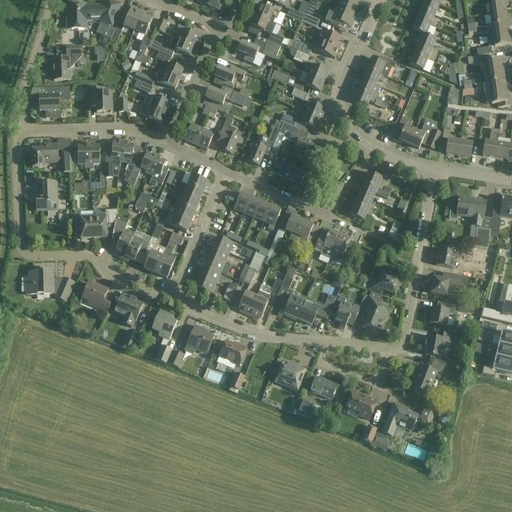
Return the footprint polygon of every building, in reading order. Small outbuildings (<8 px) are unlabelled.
[(196,0),(201,5),(203,4),(220,11),(224,0),(196,0)] [(266,0),(286,8),(289,2),(288,2),(288,0),(266,0)] [(298,13),(305,16),(305,15),(311,0),(309,5),(302,2),(298,13)] [(311,0),(305,15),(312,18),(320,1),(317,0),(311,0)] [(335,0),(340,2),(338,9),(354,16),(359,4),(349,0),(335,0)] [(439,6),(425,0),(421,10),(435,16),(439,6)] [(488,5),(490,16),(506,13),(505,7),(509,7),(508,0),(500,0),(501,3),(488,5)] [(120,6),(108,1),(105,7),(79,8),(79,6),(68,6),(69,19),(71,19),(71,30),(85,30),(85,21),(99,20),(99,21),(111,26),(120,6)] [(255,16),(273,24),(275,20),(277,21),(280,14),(273,11),(274,11),(260,5),(255,16)] [(323,23),(345,33),(347,27),(351,29),(356,17),(354,16),(338,9),(335,8),(332,15),(327,13),(323,23)] [(305,16),(298,13),(290,10),(287,17),(301,24),(305,16)] [(435,16),(421,10),(416,21),(430,27),(435,16)] [(128,35),(132,37),(142,13),(138,11),(137,14),(130,11),(123,27),(130,30),(128,35)] [(145,17),(146,15),(142,13),(132,37),(137,39),(139,34),(145,37),(152,20),(145,17)] [(484,17),(485,26),(491,25),(492,26),(511,24),(511,19),(507,19),(506,13),(490,16),(484,17)] [(305,15),(305,16),(301,24),(300,28),(303,29),(305,24),(317,30),(320,22),(312,19),(312,18),(305,15)] [(273,24),(255,16),(250,27),(270,35),(271,35),(272,35),(276,25),(273,24)] [(168,24),(160,20),(155,31),(163,34),(168,24)] [(430,27),(416,21),(412,31),(422,35),(426,36),(430,27)] [(101,24),(96,34),(111,40),(115,30),(101,24)] [(492,26),(493,37),(509,35),(508,29),(511,28),(511,27),(511,24),(492,26)] [(176,33),(173,39),(179,41),(194,47),(198,37),(184,31),(185,29),(178,26),(176,33)] [(122,32),(115,29),(115,30),(111,40),(110,42),(117,45),(122,32)] [(318,40),(339,50),(341,45),(338,44),(340,38),(322,30),(318,40)] [(268,42),(280,47),(281,45),(282,45),(284,40),(272,35),(271,35),(270,35),(268,42)] [(422,35),(418,45),(432,51),(436,41),(426,36),(422,35)] [(509,35),(493,37),(495,48),(511,45),(511,40),(510,41),(509,35)] [(179,41),(173,39),(168,50),(161,47),(159,53),(172,58),(175,51),(189,57),(194,47),(179,41)] [(335,60),(339,50),(318,40),(318,41),(322,42),(317,52),(335,60)] [(144,57),(149,44),(143,41),(135,62),(141,64),(144,57)] [(266,45),(256,41),(253,47),(241,43),(237,53),(246,56),(243,61),(253,65),(257,54),(275,61),(280,47),(268,42),(266,45)] [(297,51),(309,56),(312,49),(294,42),(291,49),(297,51)] [(413,55),(427,61),(434,64),(438,54),(432,51),(418,45),(413,55)] [(81,56),(81,48),(66,48),(67,60),(51,60),(51,68),(53,68),(54,82),(70,81),(69,69),(71,69),(74,65),(74,57),(81,56)] [(480,56),(481,56),(492,55),(491,48),(488,48),(476,50),(477,57),(480,56)] [(309,56),(297,51),(294,59),(307,64),(310,57),(309,56)] [(183,71),(169,65),(172,58),(159,53),(156,59),(163,62),(158,72),(164,75),(164,74),(179,81),(183,71)] [(413,55),(409,66),(429,74),(434,64),(427,61),(413,55)] [(477,57),(467,58),(467,59),(468,65),(468,66),(480,64),(482,64),(481,56),(480,56),(477,57)] [(506,64),(505,59),(485,62),(486,63),(482,64),(480,64),(481,67),(480,67),(481,74),(487,73),(503,71),(502,64),(506,64)] [(371,60),(366,70),(385,78),(386,79),(391,69),(393,69),(395,63),(390,61),(387,66),(371,60)] [(132,69),(128,61),(121,65),(125,73),(132,69)] [(308,75),(324,83),(329,72),(312,65),(308,75)] [(216,78),(213,84),(222,88),(223,85),(233,89),(237,81),(242,83),(246,73),(231,67),(229,72),(218,68),(214,78),(216,78)] [(362,81),(376,87),(378,81),(382,83),(385,78),(366,70),(362,81)] [(137,73),(131,71),(128,78),(138,83),(141,84),(142,84),(152,88),(155,81),(137,73)] [(289,78),(271,71),(268,78),(271,80),(276,82),(286,86),(289,78)] [(508,76),(504,76),(503,71),(487,73),(481,74),(483,85),(489,84),(509,81),(508,76)] [(175,91),(179,81),(164,74),(164,75),(158,72),(155,79),(157,80),(157,82),(157,83),(160,85),(175,91)] [(298,83),(304,85),(303,86),(320,93),(324,83),(308,75),(302,73),(298,83)] [(268,78),(266,81),(269,88),(273,90),(276,82),(271,80),(268,78)] [(374,92),(376,87),(362,81),(357,91),(376,99),(378,94),(374,92)] [(490,95),(506,92),(505,86),(509,85),(509,81),(489,84),(490,95)] [(152,88),(142,84),(139,91),(148,95),(144,105),(165,114),(169,104),(160,100),(155,97),(152,96),(155,90),(152,88)] [(402,85),(400,91),(408,95),(411,89),(404,86),(402,85)] [(229,102),(242,108),(246,98),(233,93),(223,88),(220,94),(209,89),(205,99),(214,103),(222,106),(225,100),(229,102)] [(448,97),(448,99),(454,100),(453,105),(457,106),(459,92),(451,88),(448,96),(448,97)] [(45,89),(45,96),(39,96),(39,101),(38,102),(37,103),(37,107),(39,108),(40,108),(40,112),(46,112),(46,119),(62,118),(61,111),(59,111),(59,102),(70,102),(70,89),(45,89)] [(308,95),(294,89),(291,97),(305,103),(308,95)] [(104,90),(89,90),(89,108),(96,108),(97,114),(112,114),(112,94),(104,94),(104,90)] [(376,99),(357,91),(353,102),(367,108),(369,102),(373,104),(376,99)] [(507,95),(506,92),(490,95),(492,105),(497,105),(498,109),(511,107),(511,105),(511,98),(507,98),(507,95)] [(127,98),(121,95),(119,101),(119,113),(128,113),(127,98)] [(388,105),(376,100),(374,106),(385,110),(388,105)] [(398,100),(395,107),(402,110),(405,103),(398,100)] [(298,110),(298,111),(321,121),(326,110),(309,103),(305,113),(298,110)] [(165,114),(144,105),(139,115),(161,124),(165,114)] [(208,117),(211,109),(205,107),(202,115),(208,117)] [(211,109),(208,117),(214,120),(217,112),(211,109)] [(452,118),(453,115),(454,111),(448,110),(447,110),(446,114),(445,117),(444,129),(450,130),(452,118)] [(321,121),(298,111),(295,117),(302,120),(300,124),(317,131),(321,121)] [(234,119),(228,116),(217,142),(222,144),(220,151),(232,156),(237,144),(240,146),(243,140),(234,136),(236,130),(230,127),(234,119)] [(274,128),(281,131),(281,130),(283,124),(294,129),(297,121),(283,116),(280,123),(277,121),(274,128)] [(259,121),(252,118),(250,125),(256,127),(259,121)] [(399,142),(409,146),(415,131),(409,129),(412,123),(411,122),(402,118),(400,122),(397,130),(402,133),(399,142)] [(244,131),(250,134),(253,127),(246,124),(244,131)] [(281,131),(279,135),(284,137),(286,132),(291,135),(289,141),(297,144),(293,154),(299,156),(301,152),(305,154),(305,156),(311,159),(312,157),(313,157),(318,145),(297,136),(299,131),(294,129),(283,124),(281,130),(281,131)] [(184,141),(196,146),(203,130),(191,125),(184,141)] [(269,144),(274,146),(279,135),(281,131),(274,128),(267,143),(266,142),(267,140),(266,137),(262,136),(259,137),(257,140),(259,144),(260,145),(260,146),(251,142),(248,149),(252,151),(247,162),(259,167),(267,148),(266,148),(267,146),(269,145),(269,144)] [(415,131),(409,146),(419,150),(421,145),(428,147),(427,148),(434,150),(440,135),(423,128),(420,134),(415,131)] [(214,135),(203,130),(196,146),(207,151),(214,135)] [(495,159),(499,131),(491,130),(489,143),(485,142),(483,157),(495,159)] [(499,131),(495,159),(507,161),(509,146),(497,144),(499,131)] [(458,157),(460,142),(448,140),(446,155),(458,157)] [(106,158),(106,174),(106,179),(112,179),(112,168),(120,168),(120,163),(124,142),(119,142),(118,144),(113,143),(110,158),(106,158)] [(120,163),(120,168),(121,163),(125,164),(126,161),(131,162),(124,177),(125,177),(130,179),(135,169),(134,168),(140,155),(133,153),(134,147),(128,146),(128,143),(124,142),(120,163)] [(473,144),(460,142),(458,157),(470,159),(473,144)] [(89,169),(88,145),(82,145),(82,147),(77,148),(78,166),(84,166),(84,169),(89,169)] [(88,145),(89,169),(94,169),(93,166),(100,165),(99,147),(94,147),(94,145),(88,145)] [(45,169),(45,161),(50,161),(50,164),(58,163),(58,146),(40,146),(40,150),(32,150),(32,164),(33,164),(38,168),(38,169),(45,169)] [(279,152),(273,149),(268,160),(274,163),(279,152)] [(62,174),(71,174),(70,158),(70,151),(61,152),(61,156),(62,174)] [(145,174),(149,176),(157,156),(153,154),(152,157),(146,155),(140,169),(146,171),(145,174)] [(157,156),(149,176),(152,177),(149,184),(156,187),(157,184),(162,186),(169,170),(164,168),(166,163),(160,161),(162,158),(157,156)] [(290,163),(283,179),(300,186),(306,174),(294,169),(296,165),(290,163)] [(135,169),(130,179),(136,182),(141,171),(135,169)] [(368,173),(363,184),(382,192),(384,187),(379,185),(382,179),(368,173)] [(90,192),(107,192),(106,179),(106,174),(99,174),(100,184),(90,184),(90,186),(90,192)] [(188,187),(204,193),(208,183),(192,176),(188,187)] [(57,203),(57,183),(33,184),(33,199),(38,198),(38,202),(36,203),(36,213),(48,212),(48,210),(56,210),(56,203),(57,203)] [(382,192),(363,184),(359,195),(373,201),(375,195),(388,200),(390,195),(382,192)] [(183,197),(199,203),(204,193),(188,187),(183,197)] [(244,214),(251,199),(240,194),(234,210),(244,214)] [(359,195),(354,205),(372,213),(375,208),(370,206),(373,201),(359,195)] [(195,213),(199,203),(183,197),(179,207),(195,213)] [(156,200),(150,198),(147,205),(153,207),(156,200)] [(491,227),(499,228),(501,218),(511,219),(511,198),(503,198),(501,210),(493,209),(491,227)] [(254,219),(261,203),(251,199),(244,214),(254,219)] [(457,205),(452,204),(450,220),(456,221),(457,216),(467,218),(473,219),(472,227),(480,228),(481,221),(483,221),(484,213),(486,203),(459,199),(459,203),(458,203),(457,205)] [(147,205),(138,201),(134,211),(143,214),(147,205)] [(407,203),(401,201),(397,209),(403,212),(407,203)] [(264,223),(271,207),(261,203),(254,219),(264,223)] [(372,213),(354,205),(350,216),(364,222),(366,216),(370,218),(372,213)] [(154,209),(147,207),(145,213),(151,215),(154,209)] [(175,217),(191,223),(195,213),(179,207),(175,217)] [(281,211),(271,207),(264,223),(269,225),(267,230),(272,232),(274,227),(281,211)] [(93,219),(94,240),(107,239),(106,225),(115,225),(116,216),(117,211),(105,211),(105,218),(93,219)] [(81,240),(94,240),(93,219),(81,219),(80,212),(74,212),(74,226),(80,226),(81,240)] [(119,259),(123,261),(133,237),(134,235),(124,230),(128,221),(116,216),(115,225),(112,240),(119,243),(115,251),(121,253),(119,259)] [(186,234),(191,223),(175,217),(170,227),(186,234)] [(284,234),(285,231),(292,234),(289,241),(293,243),(302,222),(291,217),(289,222),(284,220),(280,229),(278,232),(275,238),(279,240),(282,239),(284,234)] [(164,221),(158,218),(158,223),(156,227),(163,230),(165,225),(163,224),(164,221)] [(313,226),(302,222),(293,243),(298,245),(301,238),(307,241),(306,244),(312,246),(317,234),(311,231),(313,226)] [(400,225),(395,223),(388,239),(393,241),(396,234),(400,225)] [(489,231),(478,229),(476,248),(487,249),(487,246),(489,236),(489,231)] [(320,256),(330,260),(330,258),(333,252),(340,235),(333,232),(332,234),(329,233),(325,242),(319,239),(314,251),(321,254),(320,256)] [(184,239),(173,234),(169,242),(181,247),(184,239)] [(330,258),(346,265),(352,253),(346,250),(349,242),(345,240),(346,237),(340,235),(333,252),(330,258)] [(149,244),(133,237),(123,261),(128,263),(129,260),(135,262),(138,254),(144,256),(149,244)] [(213,248),(220,251),(229,255),(234,245),(218,238),(213,248)] [(149,244),(144,256),(149,258),(148,261),(144,270),(156,275),(163,258),(166,251),(166,250),(156,246),(158,241),(151,239),(149,244)] [(462,250),(447,245),(446,252),(439,251),(436,266),(453,269),(455,258),(461,259),(462,250)] [(220,251),(213,248),(209,258),(225,265),(229,255),(220,251)] [(163,258),(156,275),(167,279),(176,258),(171,256),(172,254),(166,251),(163,258)] [(269,253),(266,258),(272,261),(275,262),(277,257),(269,253)] [(255,254),(250,267),(247,274),(244,281),(242,284),(243,284),(243,283),(250,286),(256,273),(259,274),(263,265),(270,268),(272,261),(266,258),(263,257),(255,254)] [(230,267),(225,265),(209,258),(205,268),(221,275),(226,277),(230,267)] [(302,273),(308,276),(314,263),(308,260),(302,273)] [(216,285),(221,275),(205,268),(201,278),(216,285)] [(283,283),(281,289),(288,292),(293,280),(292,280),(296,271),(289,268),(283,283)] [(53,282),(53,271),(43,271),(43,273),(30,274),(30,286),(26,286),(26,296),(37,296),(37,292),(43,292),(43,295),(54,295),(56,296),(55,298),(66,303),(74,284),(63,280),(62,282),(53,282)] [(377,284),(372,282),(367,292),(371,293),(380,297),(383,291),(395,296),(401,282),(382,273),(377,284)] [(468,278),(447,274),(445,281),(434,279),(431,295),(447,298),(448,289),(459,291),(461,280),(468,282),(468,278)] [(212,295),(216,285),(201,278),(196,288),(212,295)] [(235,293),(240,283),(231,279),(227,289),(235,293)] [(283,283),(276,280),(270,295),(277,298),(281,289),(283,283)] [(334,280),(332,285),(340,289),(343,284),(334,280)] [(101,290),(88,285),(82,299),(89,302),(88,305),(107,313),(113,300),(105,297),(108,290),(102,288),(101,290)] [(511,287),(508,286),(506,294),(504,293),(501,304),(504,305),(501,315),(483,310),(481,318),(511,326),(511,306),(510,306),(511,296),(511,287)] [(231,303),(235,293),(227,289),(223,300),(231,303)] [(259,292),(257,298),(250,314),(249,317),(258,321),(259,318),(261,319),(271,297),(259,292)] [(249,317),(250,314),(257,298),(245,293),(238,309),(240,310),(239,313),(249,317)] [(369,298),(366,306),(363,313),(369,315),(363,329),(377,335),(381,327),(380,326),(382,321),(384,322),(388,312),(377,307),(381,298),(380,297),(371,293),(369,298)] [(123,296),(121,296),(113,314),(124,318),(121,324),(131,329),(134,322),(136,323),(143,305),(128,299),(128,297),(124,296),(123,296)] [(298,321),(307,299),(301,296),(298,298),(297,300),(291,297),(284,315),(298,321)] [(307,299),(298,321),(311,327),(316,316),(327,321),(336,299),(329,296),(324,306),(307,299)] [(337,302),(341,304),(337,313),(338,314),(335,322),(341,324),(339,329),(344,331),(347,323),(353,326),(361,309),(354,306),(353,308),(347,306),(349,300),(340,297),(337,302)] [(456,306),(441,304),(440,310),(432,308),(430,324),(446,327),(448,315),(454,316),(456,306)] [(168,366),(168,365),(174,352),(165,349),(169,341),(169,342),(177,323),(167,319),(168,316),(159,312),(158,316),(156,316),(153,322),(155,323),(152,330),(160,333),(158,337),(164,339),(155,361),(168,366)] [(490,324),(487,334),(500,337),(499,344),(498,346),(511,349),(511,335),(505,334),(507,328),(490,324)] [(184,352),(193,356),(197,347),(208,352),(214,338),(203,333),(204,331),(195,327),(184,352)] [(139,335),(130,331),(123,346),(124,346),(123,349),(132,352),(139,335)] [(451,336),(437,334),(436,339),(427,338),(424,356),(442,359),(445,342),(450,342),(451,336)] [(239,348),(225,342),(221,351),(219,357),(232,363),(232,364),(239,368),(247,349),(239,346),(239,348)] [(493,358),(511,362),(511,349),(498,346),(496,357),(495,358),(493,358)] [(185,357),(174,352),(168,365),(179,370),(185,357)] [(484,368),(482,375),(495,378),(496,372),(511,376),(511,373),(511,362),(493,358),(490,370),(484,368)] [(298,370),(283,364),(275,383),(283,387),(284,385),(291,387),(290,391),(297,393),(305,371),(299,369),(298,370)] [(445,367),(432,364),(429,370),(421,367),(412,389),(428,395),(435,377),(440,379),(445,367)] [(245,378),(236,374),(230,388),(231,388),(230,389),(238,393),(245,378)] [(337,386),(316,378),(310,393),(331,401),(337,386)] [(377,402),(353,393),(347,409),(360,414),(359,417),(370,421),(377,402)] [(295,415),(311,421),(317,406),(301,400),(295,415)] [(409,410),(393,404),(382,434),(392,438),(397,427),(412,433),(416,423),(429,428),(435,412),(421,407),(417,417),(408,413),(409,410)] [(371,444),(377,429),(368,426),(362,441),(371,444)] [(377,429),(371,444),(372,445),(372,443),(374,444),(374,446),(387,451),(390,443),(375,437),(377,429)] [(436,456),(429,453),(426,461),(433,464),(434,464),(437,456),(436,456)]
